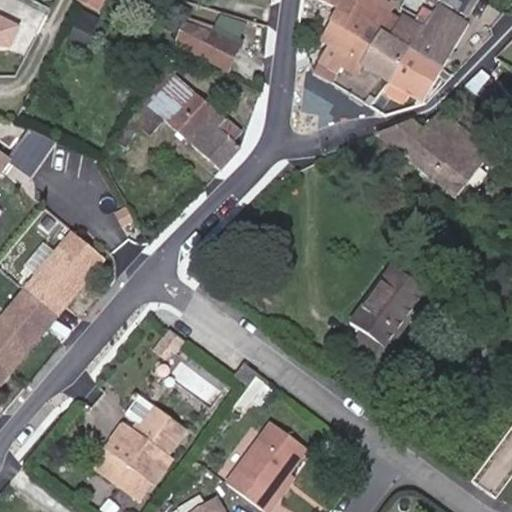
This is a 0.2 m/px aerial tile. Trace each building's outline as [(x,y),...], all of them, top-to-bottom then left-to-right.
[(105,0),(76,0),(75,2),(98,13),(105,0)] [(369,27),(388,39),(398,20),(401,16),(391,11),(393,5),(382,0),(314,0),(329,7),(339,13),(332,26),(321,45),(328,49),(347,60),(369,27)] [(442,0),(439,5),(467,19),(477,0),(442,0)] [(321,20),(332,26),(339,13),(329,7),(321,20)] [(410,53),(441,72),(467,28),(437,8),(422,34),(410,53)] [(0,15),(0,60),(2,61),(19,24),(0,15)] [(186,25),(238,48),(246,29),(217,20),(214,28),(188,19),(186,25)] [(388,39),(410,53),(422,34),(398,20),(388,39)] [(241,50),(238,48),(186,25),(176,49),(230,76),(241,50)] [(361,69),(390,86),(410,53),(388,39),(369,27),(347,60),(328,49),(313,77),(330,87),(340,71),(354,80),(361,69)] [(423,105),(441,72),(410,53),(390,86),(423,105)] [(197,96),(165,67),(141,106),(162,127),(166,128),(169,126),(220,173),(240,152),(233,144),(240,137),(197,96)] [(479,72),(469,83),(487,99),(497,88),(479,72)] [(511,97),(502,113),(511,119),(511,97)] [(141,106),(130,122),(149,140),(162,127),(141,106)] [(449,122),(441,116),(423,132),(413,124),(375,138),(430,181),(447,160),(430,147),(449,122)] [(491,155),(449,122),(430,147),(447,160),(430,181),(455,200),(491,155)] [(0,178),(11,163),(0,155),(0,178)] [(66,307),(105,262),(75,236),(0,321),(0,385),(47,330),(35,320),(55,298),(66,307)] [(389,353),(429,297),(391,270),(351,325),(361,334),(346,353),(386,382),(400,363),(389,353)] [(66,307),(55,298),(35,320),(47,330),(66,307)] [(245,367),(235,380),(248,389),(257,376),(245,367)] [(129,469),(154,487),(172,463),(167,459),(187,434),(137,398),(123,417),(140,428),(135,435),(124,427),(93,470),(116,487),(129,469)] [(228,485),(263,511),(273,511),(280,504),(272,498),(288,477),(306,453),(271,426),(228,485)] [(296,482),(288,477),(272,498),(280,504),(296,482)] [(223,511),(217,501),(206,508),(200,498),(178,511),(177,511),(223,511)]
